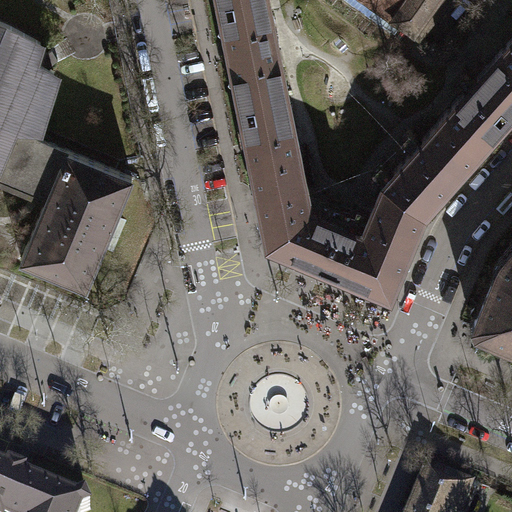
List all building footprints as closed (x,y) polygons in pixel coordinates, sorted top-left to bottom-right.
[(240,102),(288,93),(269,0),(219,0),(223,18),(219,26),(226,32),(229,50),(233,68),(229,76),(236,82),(240,102)] [(370,0),(415,32),(437,0),(370,0)] [(54,71),(50,69),(54,62),(58,60),(53,50),(48,52),(39,50),(41,42),(19,30),(10,25),(0,20),(0,164),(16,127),(29,133),(30,127),(37,127),(54,71)] [(417,230),(425,210),(511,113),(511,38),(386,180),(378,196),(401,205),(395,221),(417,230)] [(306,183),(288,93),(240,102),(249,148),(258,193),(306,183)] [(132,176),(29,133),(16,127),(0,164),(0,179),(46,199),(21,259),(87,286),(132,176)] [(311,204),(306,183),(258,193),(261,209),(258,217),(264,223),(268,242),(290,251),(295,259),(303,257),(321,264),(331,239),(337,241),(345,221),(314,208),(311,204)] [(378,196),(367,225),(360,227),(345,221),(337,241),(331,239),(321,264),(356,279),(360,286),(369,284),(390,293),(402,264),(410,259),(408,250),(417,230),(395,221),(401,205),(378,196)] [(511,253),(509,251),(502,259),(479,315),(475,316),(472,324),(475,332),(483,335),(486,333),(511,343),(511,253)] [(82,511),(90,509),(85,497),(76,500),(0,468),(0,511),(82,511)] [(430,472),(412,511),(467,511),(476,492),(430,472)]
